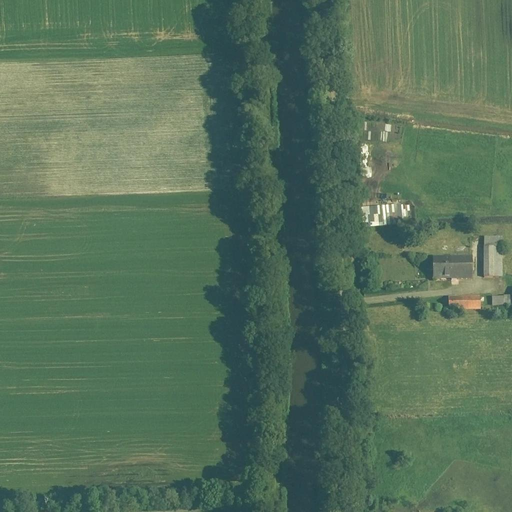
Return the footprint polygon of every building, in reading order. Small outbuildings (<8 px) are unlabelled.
[(411,206),(363,209),(365,229),(412,226),(411,206)] [(504,238),(486,238),(486,278),(505,278),(504,238)] [(474,258),(435,259),(436,280),(474,279),(474,258)] [(511,307),(511,296),(494,297),(494,308),(511,307)] [(482,298),(451,298),(451,311),(482,311),(482,298)]
